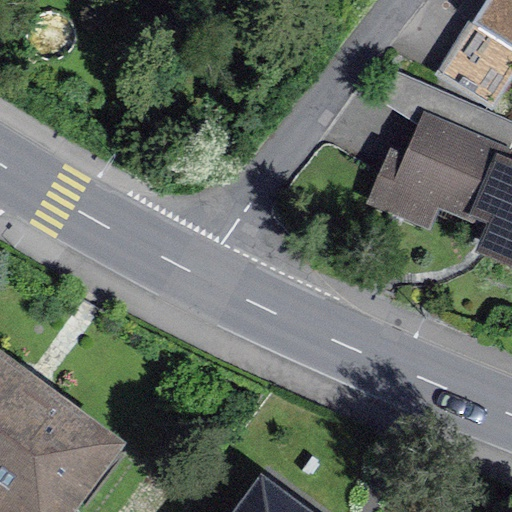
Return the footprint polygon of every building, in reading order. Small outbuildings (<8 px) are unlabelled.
[(511,50),(511,0),(489,0),(473,28),(511,50)] [(511,50),(473,28),(466,24),(433,82),(491,115),(511,78),(511,50)] [(511,173),(488,164),(493,151),(506,156),(511,139),(511,124),(387,76),(376,102),(415,127),(402,160),(450,179),(434,219),(479,236),(467,269),(511,287),(511,173)] [(402,160),(384,153),(360,214),(426,240),(434,219),(450,179),(402,160)] [(76,511),(110,467),(0,387),(0,511),(76,511)] [(269,511),(246,495),(233,511),(269,511)]
